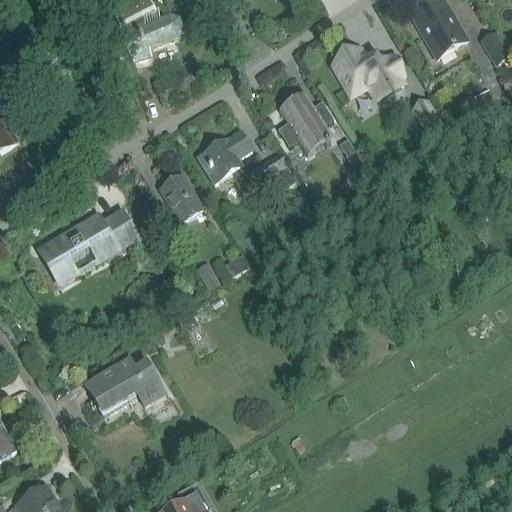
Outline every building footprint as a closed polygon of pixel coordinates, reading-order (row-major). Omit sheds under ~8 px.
[(168,18),(160,23),(158,10),(155,12),(149,0),(115,18),(122,35),(126,51),(134,66),(150,61),(148,54),(179,45),(184,34),(179,22),(168,18)] [(412,23),(437,64),(469,46),(444,4),(412,23)] [(39,27),(16,42),(26,57),(49,42),(39,27)] [(482,46),(496,70),(508,63),(494,39),(482,46)] [(62,46),(46,45),(45,66),(61,67),(62,46)] [(360,52),(330,70),(351,105),(368,95),(375,106),(406,87),(404,83),(405,82),(392,60),(382,66),(377,58),(368,64),(360,52)] [(179,84),(159,96),(168,110),(187,99),(179,84)] [(278,134),(289,153),(298,147),(308,161),(335,144),(325,129),(334,124),(322,106),(315,111),(306,98),(280,114),(288,128),(278,134)] [(488,98),(472,107),(480,120),(496,111),(488,98)] [(431,101),(409,114),(412,118),(424,141),(425,142),(438,135),(445,131),(447,130),(431,101)] [(424,141),(412,118),(403,123),(416,145),(424,141)] [(0,157),(15,148),(15,147),(18,146),(12,135),(7,138),(0,126),(0,157)] [(445,147),(452,143),(445,131),(438,135),(445,147)] [(197,163),(214,190),(231,180),(243,199),(246,198),(248,201),(257,195),(256,193),(273,182),(281,195),(296,186),(279,158),(246,178),(243,172),(244,172),(239,165),(253,156),(240,136),(197,163)] [(339,149),(347,162),(356,156),(348,143),(339,149)] [(347,162),(355,175),(365,169),(357,156),(356,156),(347,162)] [(365,169),(355,175),(361,186),(371,179),(365,169)] [(161,194),(183,229),(192,223),(194,223),(198,221),(197,220),(203,216),(182,182),(161,194)] [(40,257),(56,283),(75,272),(71,266),(89,256),(96,268),(121,253),(122,255),(137,246),(121,218),(95,233),(91,226),(40,257)] [(232,282),(250,272),(249,272),(247,268),(242,259),(225,270),(230,279),(232,282)] [(207,293),(209,296),(220,289),(219,286),(208,267),(196,274),(207,293)] [(75,272),(56,283),(59,290),(78,278),(75,272)] [(219,302),(210,308),(214,313),(223,307),(219,302)] [(17,328),(11,332),(18,343),(24,339),(17,328)] [(159,336),(149,342),(153,348),(163,342),(159,336)] [(136,372),(130,363),(88,389),(92,396),(95,402),(106,419),(136,400),(143,413),(166,399),(147,366),(136,372)] [(0,464),(17,455),(0,426),(0,464)] [(208,511),(197,491),(177,502),(182,511),(208,511)] [(20,511),(61,511),(49,493),(20,511)]
